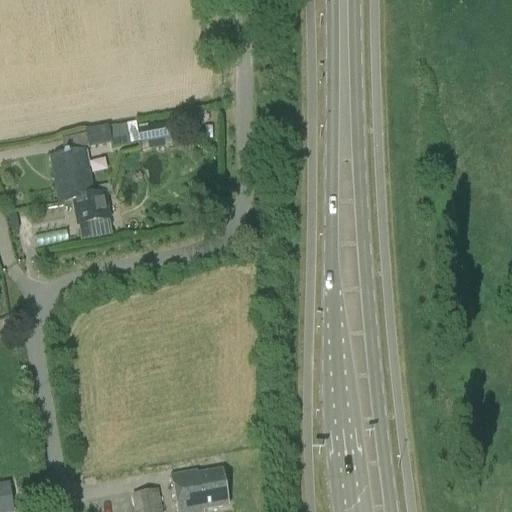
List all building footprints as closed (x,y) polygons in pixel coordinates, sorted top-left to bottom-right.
[(171,123),(135,131),(138,143),(174,135),(171,123)] [(86,136),(89,149),(112,145),(109,128),(86,132),(86,136)] [(54,168),(60,204),(72,202),(72,201),(92,198),(92,197),(84,153),(49,160),(51,169),(54,168)] [(202,187),(195,204),(208,210),(215,193),(202,187)] [(107,220),(102,195),(92,197),(92,198),(72,201),(72,202),(77,226),(107,220)] [(177,511),(203,511),(203,510),(228,505),(221,469),(196,474),(196,471),(170,476),(177,511)] [(160,511),(153,471),(129,475),(134,511),(160,511)] [(0,487),(0,511),(12,511),(8,486),(0,487)]
